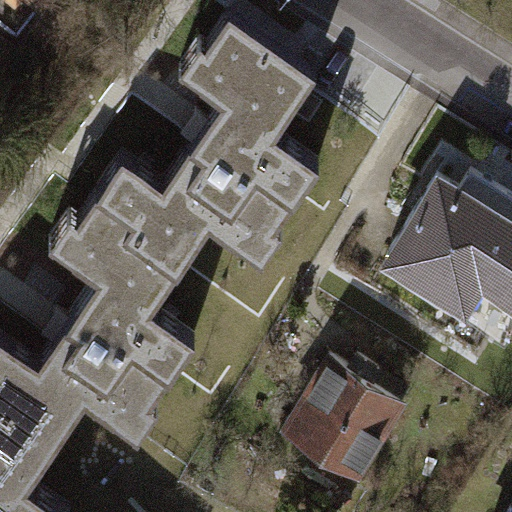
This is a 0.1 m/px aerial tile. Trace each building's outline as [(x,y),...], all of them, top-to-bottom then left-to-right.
[(0,0),(0,14),(15,26),(36,0),(0,0)] [(223,50),(201,79),(223,94),(163,178),(123,149),(98,182),(135,209),(125,224),(178,262),(210,216),(239,237),(260,208),(276,220),(320,158),(276,125),(317,67),(229,5),(207,39),(223,50)] [(439,169),(389,250),(460,294),(459,297),(502,324),(511,307),(511,189),(471,165),(461,182),(439,169)] [(99,269),(39,352),(0,323),(0,369),(13,379),(3,393),(57,432),(86,391),(114,412),(135,382),(151,394),(196,332),(151,300),(178,262),(125,224),(135,209),(98,182),(79,210),(95,222),(74,251),(99,269)] [(331,349),(285,420),(357,466),(403,395),(331,349)] [(66,511),(71,506),(28,473),(57,432),(3,393),(13,379),(0,369),(0,511),(66,511)]
